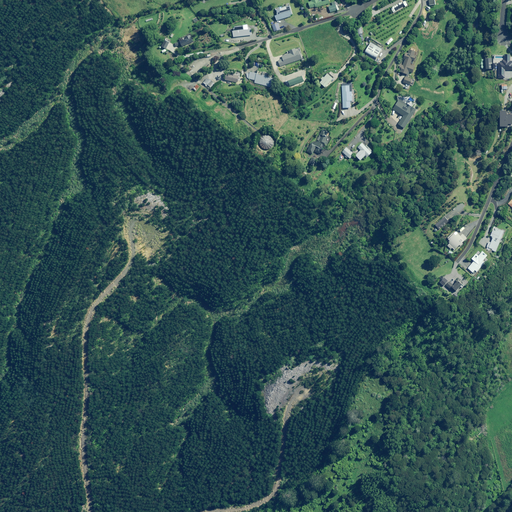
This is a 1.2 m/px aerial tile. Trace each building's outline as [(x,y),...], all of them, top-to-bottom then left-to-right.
[(329,0),(311,0),(312,1),(308,2),(310,8),(316,6),(316,7),(330,3),(329,0)] [(338,4),(337,2),(335,3),(335,2),(331,3),(332,5),(328,7),(330,12),(337,10),(336,5),(338,4)] [(290,15),(292,14),(290,5),(276,9),(278,15),(275,16),(276,20),(291,16),(290,15)] [(275,31),(280,29),(278,22),(272,24),(275,31)] [(251,29),(247,29),(247,25),(234,27),(235,31),(233,31),(234,37),(252,35),(251,29)] [(182,46),(193,42),(190,35),(185,37),(186,39),(174,44),(175,47),(181,45),(182,46)] [(165,49),(170,42),(166,39),(161,47),(165,49)] [(375,61),(382,49),(371,42),(365,52),(370,55),(369,57),(375,61)] [(280,66),(302,59),(298,47),(289,50),(291,53),(282,56),(282,59),(278,60),(280,66)] [(401,70),(400,72),(407,74),(406,77),(405,76),(403,82),(410,85),(413,79),(408,77),(410,72),(412,73),(415,66),(411,65),(412,60),(414,61),(416,56),(414,55),(415,51),(409,49),(408,53),(406,52),(403,59),(406,60),(404,64),(401,63),(399,69),(401,70)] [(511,61),(510,61),(510,59),(505,58),(505,60),(502,60),(502,62),(499,62),(498,78),(505,78),(505,70),(511,69),(511,61)] [(272,85),(274,78),(250,72),(248,78),(255,80),(254,82),(270,87),(271,84),(272,85)] [(331,74),(330,75),(328,74),(325,77),(324,77),(322,79),(323,80),(320,82),(325,87),(334,77),(331,74)] [(290,86),(304,81),(302,76),(288,81),(290,86)] [(354,89),(353,89),(352,83),(342,83),(343,108),(351,108),(351,102),(354,102),(354,89)] [(405,128),(417,110),(399,99),(393,109),(403,116),(398,124),(405,128)] [(307,151),(312,154),(316,146),(317,147),(315,152),(320,154),(324,145),(326,146),(330,138),(326,136),(328,132),(321,129),(319,134),(321,135),(318,142),(311,142),(307,151)] [(262,147),(264,148),(266,149),(267,149),(270,149),(272,147),(273,145),(274,143),(274,142),(274,139),(272,137),(270,135),(268,135),(265,135),(263,136),(262,137),(261,139),(260,141),(260,142),(260,145),(262,147)] [(366,144),(365,145),(362,143),(358,147),(361,150),(356,155),(361,160),(366,155),(368,157),(373,152),(366,144)] [(350,159),(354,154),(347,147),(343,152),(350,159)] [(317,165),(319,161),(312,157),(309,164),(313,166),(314,163),(317,165)] [(511,204),(509,202),(509,203),(505,199),(500,205),(507,211),(505,213),(511,218),(511,216),(511,204)] [(439,229),(449,221),(445,217),(435,225),(439,229)] [(504,231),(494,227),(491,236),(493,237),(491,242),(489,242),(486,248),(491,252),(492,250),(496,251),(504,231)] [(452,251),(458,245),(459,247),(461,244),(460,243),(465,239),(460,235),(458,237),(454,232),(452,235),(450,233),(445,238),(448,241),(446,242),(448,244),(445,246),(449,250),(450,248),(452,251)] [(481,253),(479,251),(472,259),(475,261),(468,268),(470,270),(469,271),(472,274),(475,270),(477,272),(486,262),(484,260),(488,255),(483,251),(481,253)] [(446,288),(448,290),(450,288),(452,290),(454,288),(457,291),(461,286),(462,287),(464,285),(458,280),(454,285),(450,281),(446,285),(448,286),(446,288)]
